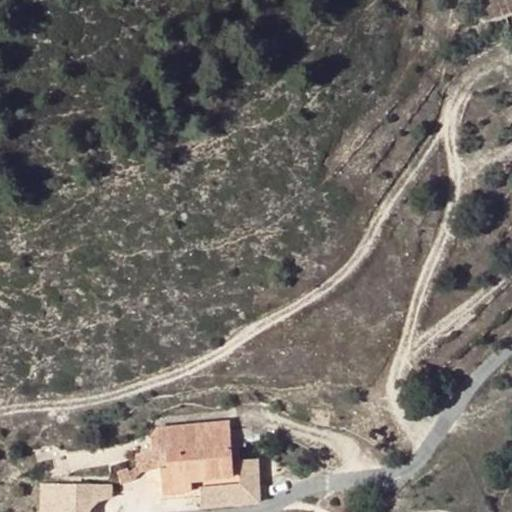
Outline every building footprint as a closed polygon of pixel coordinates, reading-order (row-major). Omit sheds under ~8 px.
[(478,23),(507,13),(511,11),(511,0),(475,0),(475,2),(474,8),(475,13),(476,18),(478,23)] [(260,503),(256,459),(239,461),(232,462),(230,447),(228,422),(156,429),(150,436),(152,448),(160,448),(160,453),(166,453),(166,468),(162,468),(163,483),(163,492),(191,490),(191,481),(201,480),(202,489),(203,507),(260,503)] [(230,447),(232,462),(239,461),(238,448),(230,447)] [(160,453),(160,448),(152,448),(137,455),(139,485),(163,483),(162,468),(166,468),(166,453),(160,453)] [(454,487),(457,476),(436,471),(433,483),(454,487)] [(201,480),(191,481),(191,490),(202,489),(201,480)] [(77,485),(73,506),(89,510),(91,507),(94,504),(97,501),(101,499),(106,497),(111,497),(112,485),(77,485)]
